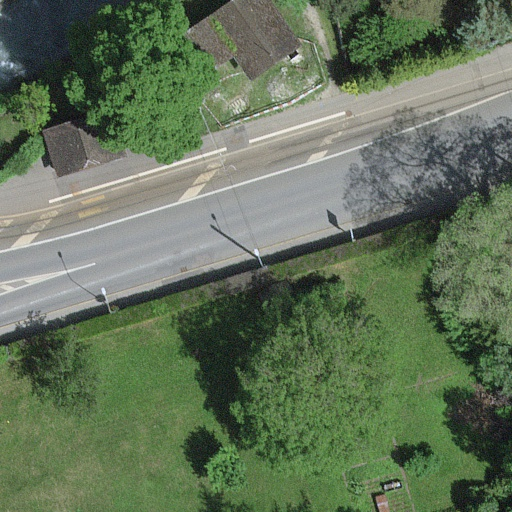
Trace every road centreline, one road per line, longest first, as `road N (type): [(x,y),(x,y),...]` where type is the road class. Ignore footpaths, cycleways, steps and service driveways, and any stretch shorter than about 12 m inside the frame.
road 1 (secondary): [(511,129),(138,248)]
road 2 (secondary): [(0,308),(138,248)]
road 3 (secondary): [(138,248),(0,271)]
